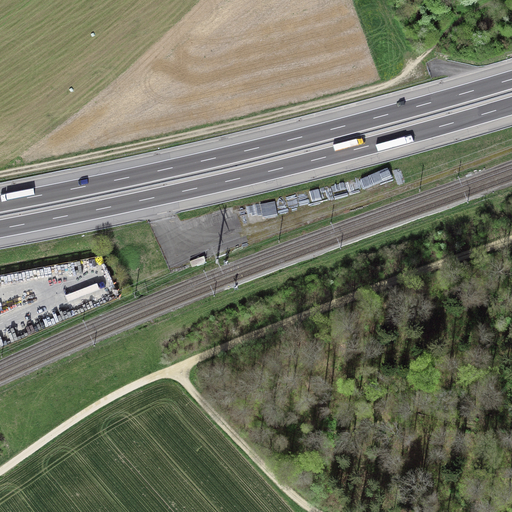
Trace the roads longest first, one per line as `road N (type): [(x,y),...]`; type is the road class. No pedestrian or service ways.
road 1 (track): [(497,0),(387,87),(0,178)]
road 2 (motorway): [(511,79),(264,147),(0,206)]
road 3 (motorway): [(0,229),(267,171),(511,105)]
road 4 (track): [(173,365),(511,246)]
road 5 (track): [(0,475),(120,391),(173,365)]
road 6 (track): [(308,511),(173,365)]
